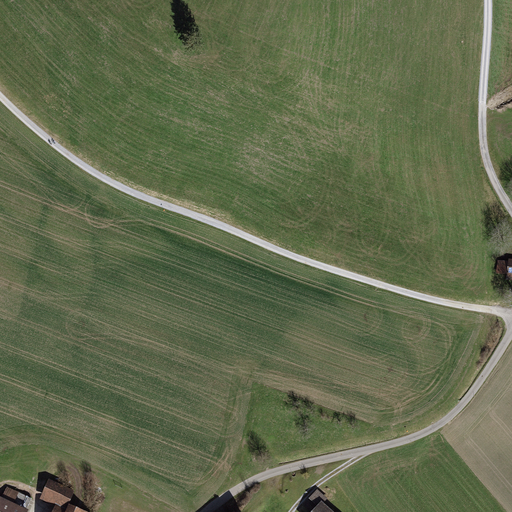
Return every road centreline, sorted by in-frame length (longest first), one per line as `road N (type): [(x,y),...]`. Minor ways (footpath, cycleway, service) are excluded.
road 1 (track): [(0,95),(68,154),(133,192),(335,270),(511,313)]
road 2 (track): [(487,0),(482,131),(493,179),(511,210)]
road 3 (track): [(371,449),(446,419),(511,332)]
road 4 (track): [(206,511),(258,478),(371,449)]
